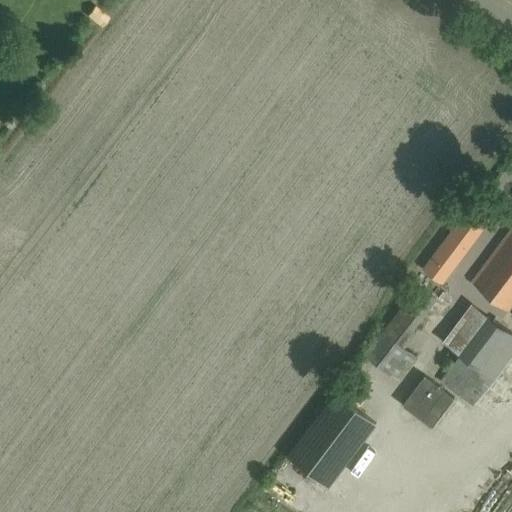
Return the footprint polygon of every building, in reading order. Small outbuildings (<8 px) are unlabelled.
[(491,213),(474,200),(425,267),(442,280),(491,213)] [(511,230),(473,281),(511,310),(511,230)] [(402,349),(415,331),(412,329),(436,296),(419,284),(382,333),(366,354),(399,378),(414,358),(402,349)] [(483,393),(511,353),(511,333),(471,303),(444,341),(460,353),(440,380),(472,404),(482,392),(483,393)] [(424,375),(402,404),(432,426),(454,397),(424,375)] [(328,487),(376,422),(336,392),(288,456),(328,487)]
